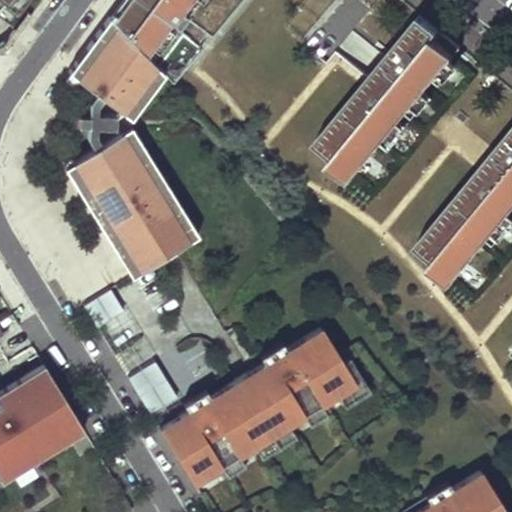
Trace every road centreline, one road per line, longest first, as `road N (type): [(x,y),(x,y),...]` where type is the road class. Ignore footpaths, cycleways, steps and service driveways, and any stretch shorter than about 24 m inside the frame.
road 1 (residential): [(174,511),(0,227)]
road 2 (residential): [(0,103),(76,0)]
